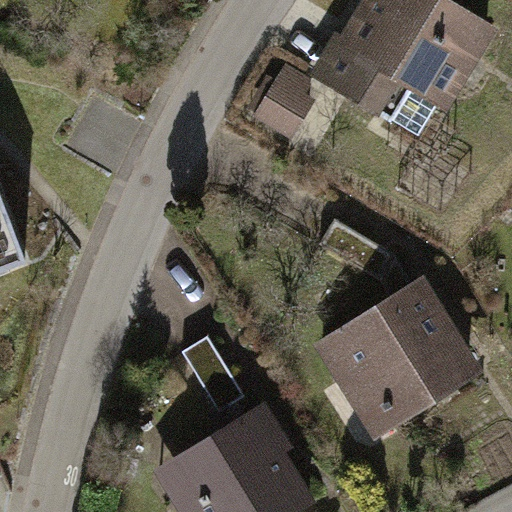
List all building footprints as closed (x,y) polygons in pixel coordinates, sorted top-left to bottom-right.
[(498,36),(437,0),(363,0),(314,82),(429,150),(498,36)] [(316,92),(283,72),(253,122),(287,142),(316,92)] [(0,172),(0,277),(33,266),(0,172)] [(339,230),(322,261),(380,295),(398,264),(339,230)] [(426,283),(310,353),(371,452),(486,382),(426,283)] [(213,345),(185,360),(220,421),(247,405),(213,345)] [(267,412),(156,475),(176,511),(308,511),(320,505),(267,412)]
